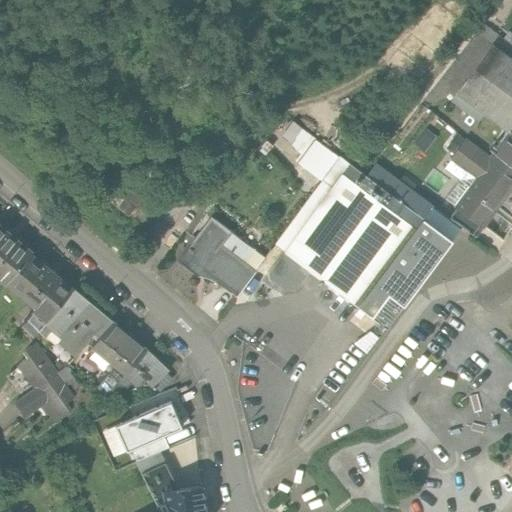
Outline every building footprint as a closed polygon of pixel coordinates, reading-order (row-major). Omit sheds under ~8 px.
[(461,98),(511,136),(511,62),(497,51),(461,98)] [(477,178),(454,206),(480,226),(511,185),(511,136),(494,159),(468,139),(452,159),(477,178)] [(339,165),(280,248),(387,323),(446,241),(339,165)] [(177,259),(232,296),(262,252),(208,214),(177,259)] [(0,278),(12,289),(41,257),(2,223),(0,225),(0,278)] [(45,324),(77,288),(41,257),(12,289),(9,294),(31,314),(22,324),(35,335),(45,324)] [(77,288),(45,324),(61,337),(57,342),(72,355),(67,360),(79,369),(94,350),(117,322),(77,288)] [(94,350),(125,376),(148,348),(117,322),(94,350)] [(0,449),(20,436),(15,437),(61,405),(58,406),(54,393),(66,385),(65,382),(38,343),(15,359),(23,387),(4,393),(7,404),(4,405),(0,407),(0,449)] [(125,376),(138,386),(145,378),(154,385),(170,366),(148,348),(125,376)] [(125,451),(181,427),(170,401),(114,425),(125,451)] [(158,503),(162,511),(161,511),(204,511),(201,485),(164,490),(164,500),(158,503)]
